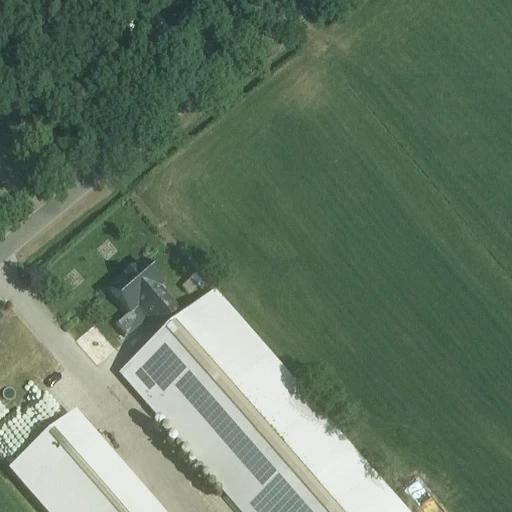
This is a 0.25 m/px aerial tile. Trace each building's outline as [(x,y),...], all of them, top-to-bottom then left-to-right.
[(162,287),(141,263),(132,271),(131,269),(122,277),(123,278),(109,291),(130,315),(139,307),(143,312),(142,313),(158,332),(179,313),(159,290),(162,287)] [(180,290),(188,300),(202,289),(195,279),(180,290)] [(242,511),(400,511),(212,296),(122,374),(242,511)] [(93,362),(106,348),(90,333),(77,347),(93,362)] [(49,511),(157,511),(74,416),(12,470),(49,511)] [(0,428),(0,433),(6,439),(19,440),(25,433),(25,432),(37,432),(44,425),(38,418),(12,418),(0,428)] [(0,439),(0,453),(5,458),(17,458),(17,455),(12,455),(1,444),(6,439),(0,439)]
